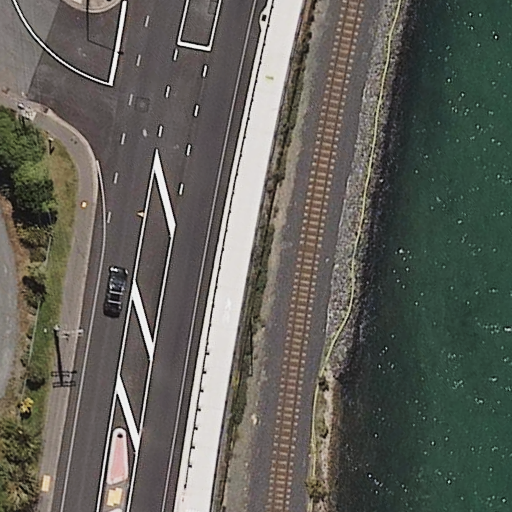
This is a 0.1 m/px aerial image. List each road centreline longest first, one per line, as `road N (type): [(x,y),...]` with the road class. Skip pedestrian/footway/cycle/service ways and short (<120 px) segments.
road 1 (trunk): [(160,90),(96,511)]
road 2 (residential): [(160,90),(70,63),(33,34)]
